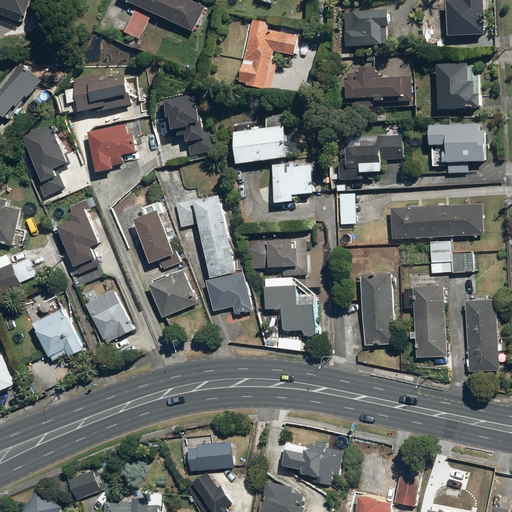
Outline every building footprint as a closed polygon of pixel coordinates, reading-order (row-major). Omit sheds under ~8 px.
[(0,0),(0,4),(32,15),(36,0),(0,0)] [(127,31),(144,39),(156,12),(197,31),(209,6),(196,0),(129,0),(139,4),(127,31)] [(451,0),(453,34),(487,33),(485,0),(451,0)] [(386,26),(393,26),(393,10),(349,9),(348,44),(392,45),(393,31),(386,31),(386,26)] [(251,29),(244,84),(276,88),(280,52),(302,54),(304,35),(251,29)] [(21,61),(0,88),(0,110),(15,121),(46,79),(21,61)] [(473,76),(473,62),(442,63),(444,110),(486,108),(485,91),(480,91),(480,76),(473,76)] [(351,71),(351,73),(351,88),(353,88),(353,98),(381,98),(381,101),(391,102),(391,97),(405,98),(405,101),(415,101),(415,76),(386,75),(386,72),(378,71),(378,66),(362,66),(362,71),(351,71)] [(132,74),(89,83),(94,104),(137,94),(132,74)] [(200,90),(168,99),(177,130),(209,121),(200,90)] [(290,114),(271,116),(273,127),(238,131),(242,164),(295,157),(290,114)] [(66,120),(31,133),(36,149),(26,152),(43,204),(70,194),(62,171),(75,167),(70,154),(77,152),(66,120)] [(483,131),(483,124),(435,123),(435,163),(449,164),(449,171),(472,171),(472,160),(492,161),(493,135),(488,135),(488,131),(483,131)] [(136,124),(94,130),(100,171),(118,169),(117,160),(142,156),(136,124)] [(350,147),(350,160),(342,160),(342,178),(364,177),(364,173),(390,173),(390,161),(407,160),(407,135),(383,135),(383,147),(350,147)] [(293,160),(275,163),(280,202),(298,200),(298,194),(319,191),(316,164),(293,167),(293,160)] [(336,162),(324,162),(323,189),(335,190),(336,162)] [(179,166),(171,169),(174,183),(183,180),(179,166)] [(360,191),(342,192),(344,225),(361,225),(360,191)] [(229,192),(180,202),(184,226),(204,223),(218,311),(235,309),(236,314),(258,311),(251,270),(242,271),(229,192)] [(486,201),(395,208),(397,239),(488,232),(486,201)] [(26,208),(0,202),(0,239),(19,244),(26,208)] [(78,221),(62,227),(80,266),(101,258),(97,246),(107,242),(91,204),(74,211),(78,221)] [(166,209),(140,217),(155,263),(181,254),(166,209)] [(310,239),(254,239),(254,269),(297,269),(297,274),(309,274),(310,239)] [(456,253),(455,241),(435,241),(434,272),(477,273),(477,255),(456,253)] [(0,259),(0,284),(4,292),(42,276),(34,258),(18,266),(13,254),(0,259)] [(189,268),(153,282),(167,316),(202,301),(189,268)] [(398,270),(365,271),(369,345),(402,343),(398,270)] [(302,281),(268,282),(266,282),(266,309),(288,309),(288,330),(309,330),(309,336),(319,336),(319,301),(302,301),(302,281)] [(447,283),(417,285),(421,359),(451,357),(447,283)] [(98,299),(94,291),(85,295),(110,345),(139,330),(119,289),(98,299)] [(40,294),(27,299),(32,311),(45,306),(40,294)] [(501,297),(470,298),(473,371),(503,370),(501,297)] [(63,303),(45,313),(48,319),(35,326),(55,361),(69,352),(73,359),(90,350),(63,303)] [(0,349),(0,396),(22,386),(4,348),(0,349)] [(185,442),(186,469),(238,467),(238,440),(185,442)] [(346,450),(294,440),(292,440),(288,464),(302,466),(301,471),(308,472),(308,477),(318,479),(318,481),(336,484),(337,476),(341,476),(346,450)] [(110,480),(104,465),(73,476),(82,499),(107,489),(104,482),(110,480)] [(397,511),(398,510),(408,511),(419,511),(426,473),(403,469),(398,500),(365,492),(360,511),(397,511)] [(214,471),(199,480),(218,511),(223,511),(226,511),(250,511),(235,510),(232,506),(239,501),(227,483),(223,486),(214,471)] [(306,511),(310,492),(299,490),(300,485),(271,481),(268,500),(263,500),(261,511),(306,511)] [(24,511),(22,510),(20,511),(63,511),(67,507),(41,489),(25,511),(24,511)] [(150,511),(152,499),(135,498),(135,503),(110,501),(108,511),(150,511)]
